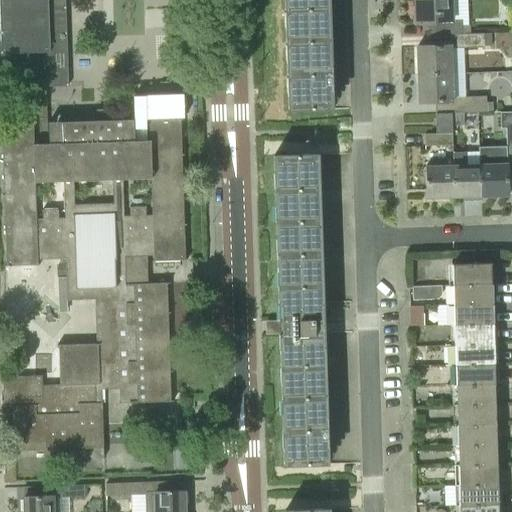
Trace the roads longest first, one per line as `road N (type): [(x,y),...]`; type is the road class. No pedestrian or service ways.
road 1 (tertiary): [(226,0),(241,511)]
road 2 (residential): [(376,511),(367,225)]
road 3 (residential): [(367,225),(360,0)]
road 4 (residential): [(367,225),(511,223)]
